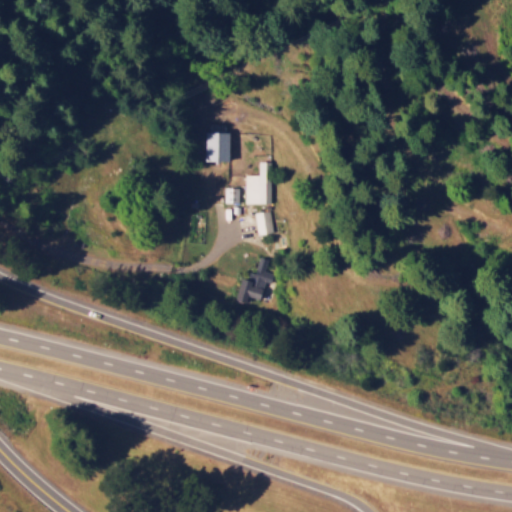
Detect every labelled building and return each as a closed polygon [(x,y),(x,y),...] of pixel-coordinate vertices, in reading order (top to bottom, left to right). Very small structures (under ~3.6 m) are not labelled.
[(204,160),(227,161),(227,131),(205,131),(204,160)] [(243,174),(243,202),(269,203),(269,160),(257,160),(257,174),(243,174)] [(237,202),(237,187),(223,186),(223,202),(237,202)] [(256,234),(272,231),(268,209),(252,212),(256,234)] [(240,276),(232,298),(245,302),(247,296),(258,299),(264,281),(269,282),(272,273),(263,270),(267,259),(257,256),(250,279),(240,276)]
